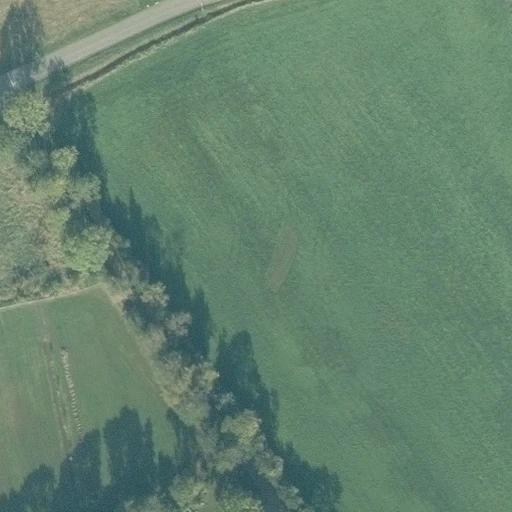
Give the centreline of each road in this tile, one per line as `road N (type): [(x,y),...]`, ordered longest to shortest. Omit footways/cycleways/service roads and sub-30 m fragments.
road 1 (unclassified): [(280,511),(0,99)]
road 2 (unclassified): [(0,87),(195,0)]
